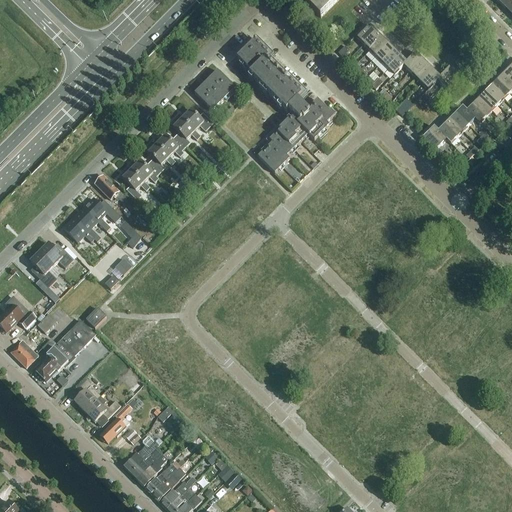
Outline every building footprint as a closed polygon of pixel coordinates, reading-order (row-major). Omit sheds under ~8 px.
[(309,0),(305,4),(321,19),(340,0),(309,0)] [(509,13),(511,9),(511,0),(504,0),(500,4),(509,13)] [(358,40),(364,46),(376,33),(371,27),(358,40)] [(364,46),(370,52),(383,39),(376,33),(364,46)] [(370,52),(376,58),(389,45),(383,39),(370,52)] [(254,45),(238,61),(252,76),(251,78),(287,115),(290,113),(301,124),(299,126),(293,121),(291,124),(290,123),(270,142),(273,145),(259,159),(275,176),(290,161),(288,158),(309,137),(315,144),(330,129),(328,127),(337,117),(331,111),(329,113),(318,102),(308,112),(299,103),(305,96),(254,45)] [(376,58),(382,65),(395,52),(389,45),(376,58)] [(338,55),(347,63),(350,59),(346,56),(350,52),(345,48),(338,55)] [(382,65),(388,70),(401,57),(395,52),(382,65)] [(404,68),(410,74),(423,61),(416,54),(407,64),(404,68)] [(396,76),(404,68),(407,64),(401,57),(388,70),(395,77),(396,76)] [(350,59),(347,63),(352,68),(355,64),(350,59)] [(410,74),(416,80),(429,67),(423,61),(410,74)] [(416,80),(422,86),(435,73),(429,67),(416,80)] [(437,83),(443,88),(456,75),(450,69),(441,79),(437,83)] [(511,72),(509,70),(503,76),(511,84),(511,72)] [(213,114),(236,91),(218,73),(195,96),(213,114)] [(428,92),(437,83),(441,79),(435,73),(422,86),(428,92)] [(456,75),(443,88),(450,95),(463,82),(456,75)] [(511,84),(503,76),(497,82),(510,95),(511,93),(511,84)] [(497,82),(491,89),(504,102),(510,95),(497,82)] [(491,89),(485,95),(498,108),(504,102),(491,89)] [(485,95),(479,101),(492,114),(498,108),(485,95)] [(479,101),(473,107),(486,120),(492,114),(479,101)] [(473,107),(467,113),(476,121),(476,122),(480,126),(486,120),(473,107)] [(463,108),(456,115),(469,128),(476,122),(476,121),(467,113),(463,108)] [(214,126),(203,115),(199,120),(191,112),(186,117),(184,115),(180,118),(183,121),(196,133),(200,129),(206,134),(214,126)] [(456,115),(450,121),(463,134),(469,128),(456,115)] [(201,139),(196,133),(183,121),(178,126),(175,123),(171,127),(180,135),(176,139),(186,150),(191,145),(187,142),(192,137),(197,143),(201,139)] [(450,121),(444,127),(457,140),(463,134),(450,121)] [(444,127),(439,133),(447,142),(451,146),(457,140),(444,127)] [(434,129),(428,135),(441,148),(447,142),(439,133),(434,129)] [(441,148),(428,135),(422,141),(435,154),(441,148)] [(182,154),(186,150),(176,139),(171,143),(166,138),(161,143),(158,140),(155,144),(157,147),(158,146),(170,159),(175,154),(180,160),(184,156),(182,154)] [(485,143),(481,139),(477,144),(480,147),(481,146),(483,148),(486,144),(485,143)] [(162,167),(166,163),(172,168),(176,164),(170,159),(158,146),(157,147),(152,152),(150,149),(146,153),(154,161),(150,165),(161,175),(165,171),(162,167)] [(234,159),(238,154),(234,150),(230,154),(234,159)] [(373,157),(314,216),(319,222),(311,230),(335,254),(343,246),(333,236),(332,237),(324,229),(384,169),(373,157)] [(161,175),(150,165),(146,169),(141,163),(135,169),(133,166),(129,169),(132,172),(145,184),(150,180),(155,185),(159,181),(157,179),(161,175)] [(221,172),(217,168),(212,172),(217,176),(221,172)] [(145,184),(132,172),(127,177),(124,174),(121,178),(131,188),(127,192),(137,203),(142,198),(137,193),(141,188),(147,194),(150,190),(145,184)] [(207,233),(219,245),(277,188),(265,176),(207,233)] [(251,177),(247,181),(253,188),(257,184),(251,177)] [(205,178),(196,179),(197,187),(206,186),(205,178)] [(101,191),(101,192),(111,202),(115,198),(123,206),(128,201),(120,193),(119,194),(109,183),(108,184),(103,179),(96,186),(101,191)] [(93,201),(83,211),(98,226),(107,235),(111,231),(102,222),(107,217),(116,226),(121,220),(104,203),(100,208),(93,201)] [(124,207),(131,213),(135,209),(128,202),(124,207)] [(140,207),(149,215),(154,211),(145,202),(140,207)] [(175,214),(180,210),(176,206),(171,210),(175,214)] [(377,280),(437,222),(426,210),(364,269),(346,249),(338,257),(362,281),(370,273),(377,280)] [(83,211),(74,221),(98,245),(101,241),(92,232),(98,226),(83,211)] [(74,221),(64,232),(78,246),(85,239),(92,246),(95,242),(98,245),(74,221)] [(132,240),(128,244),(133,249),(142,240),(133,232),(128,237),(132,240)] [(200,241),(141,299),(153,311),(211,253),(200,241)] [(49,246),(40,255),(54,269),(59,264),(66,271),(74,263),(64,253),(60,257),(49,246)] [(54,269),(40,255),(31,264),(42,275),(37,279),(40,282),(49,291),(57,282),(49,274),(54,269)] [(227,324),(287,267),(275,255),(216,313),(227,324)] [(423,327),(484,269),(472,257),(412,315),(418,321),(409,329),(433,354),(442,346),(423,327)] [(132,270),(124,262),(119,266),(128,274),(132,270)] [(128,274),(119,266),(115,270),(124,279),(128,274)] [(105,287),(111,292),(119,284),(114,278),(105,287)] [(50,292),(49,291),(40,282),(36,286),(46,296),(50,292)] [(58,304),(62,300),(54,291),(50,295),(58,304)] [(121,309),(122,300),(114,298),(112,307),(121,309)] [(3,319),(0,322),(0,328),(1,329),(1,331),(4,334),(6,334),(7,335),(18,324),(28,314),(14,300),(7,307),(11,311),(8,314),(7,313),(2,318),(3,319)] [(280,377),(339,320),(328,307),(268,365),(280,377)] [(87,322),(95,331),(107,319),(98,311),(87,322)] [(19,325),(25,331),(37,320),(31,314),(19,325)] [(46,336),(57,324),(49,316),(38,328),(38,329),(46,336)] [(185,396),(203,379),(147,319),(143,324),(137,318),(121,332),(131,343),(139,335),(180,378),(174,385),(185,396)] [(477,379),(511,343),(511,320),(464,368),(444,348),(436,356),(460,381),(470,372),(477,379)] [(57,347),(47,357),(47,358),(50,360),(36,374),(47,384),(52,378),(54,380),(67,366),(68,368),(71,365),(70,364),(96,338),(82,323),(57,347)] [(11,355),(27,371),(39,359),(23,344),(11,355)] [(375,355),(315,412),(327,423),(386,366),(375,355)] [(219,377),(199,397),(203,401),(212,393),(264,449),(276,438),(219,377)] [(65,380),(60,386),(63,389),(68,384),(65,380)] [(75,404),(85,414),(101,399),(91,389),(93,387),(87,382),(78,392),(82,397),(75,404)] [(101,399),(85,414),(96,424),(103,417),(108,422),(121,409),(116,404),(109,410),(105,406),(106,404),(101,399)] [(215,399),(208,406),(213,410),(220,404),(215,399)] [(133,402),(128,407),(132,410),(137,405),(133,402)] [(101,438),(102,439),(100,440),(104,444),(105,443),(108,446),(116,438),(117,440),(127,430),(120,423),(132,411),(132,410),(128,407),(116,419),(118,421),(101,438)] [(427,407),(367,464),(379,476),(438,418),(427,407)] [(224,408),(218,416),(223,420),(229,413),(224,408)] [(166,412),(158,420),(163,425),(171,417),(166,412)] [(186,427),(178,434),(182,438),(190,431),(186,427)] [(136,435),(129,442),(134,447),(141,440),(136,435)] [(124,469),(130,475),(132,473),(133,474),(142,465),(146,463),(157,451),(160,448),(155,443),(155,444),(150,438),(148,438),(143,443),(143,445),(146,448),(124,469)] [(328,511),(332,511),(342,503),(284,443),(264,462),(269,467),(276,459),(281,464),(273,471),(279,477),(287,469),(328,511)] [(130,475),(138,483),(152,469),(151,469),(155,465),(156,465),(163,457),(167,454),(169,451),(167,449),(161,455),(157,451),(146,463),(142,465),(133,474),(132,473),(130,475)] [(214,454),(208,459),(213,465),(219,461),(214,454)] [(414,511),(437,511),(484,465),(473,454),(414,511)] [(152,469),(138,483),(144,490),(157,477),(157,476),(162,471),(161,469),(168,462),(165,459),(163,457),(156,465),(155,465),(151,469),(152,469)] [(216,466),(222,473),(227,468),(221,462),(216,466)] [(146,491),(152,498),(180,470),(180,471),(181,469),(175,463),(172,466),(166,473),(165,472),(159,478),(158,479),(146,491)] [(181,469),(180,471),(184,475),(187,472),(185,470),(190,465),(188,463),(186,465),(181,469)] [(234,476),(227,468),(222,473),(229,481),(234,476)] [(180,470),(152,498),(159,505),(171,493),(173,490),(180,483),(178,481),(184,475),(180,471),(180,470)] [(236,477),(226,487),(230,491),(231,491),(241,481),(236,477)] [(193,479),(187,485),(191,489),(197,483),(193,479)] [(160,506),(166,511),(167,511),(182,498),(186,494),(189,490),(184,485),(174,494),(173,493),(160,506)] [(167,511),(180,511),(192,500),(196,497),(189,490),(186,494),(182,498),(167,511)] [(209,501),(215,496),(210,491),(204,496),(209,501)] [(252,505),(256,501),(252,496),(248,500),(252,505)] [(192,511),(198,506),(192,500),(180,511),(192,511)] [(16,511),(8,503),(0,511),(16,511)]
